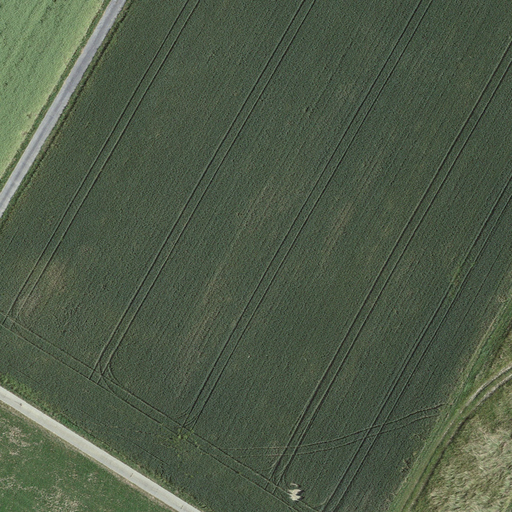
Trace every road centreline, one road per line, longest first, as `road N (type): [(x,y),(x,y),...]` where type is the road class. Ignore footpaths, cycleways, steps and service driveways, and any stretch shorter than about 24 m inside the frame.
road 1 (track): [(0,205),(118,0)]
road 2 (track): [(0,393),(192,511)]
road 3 (track): [(416,511),(511,373)]
